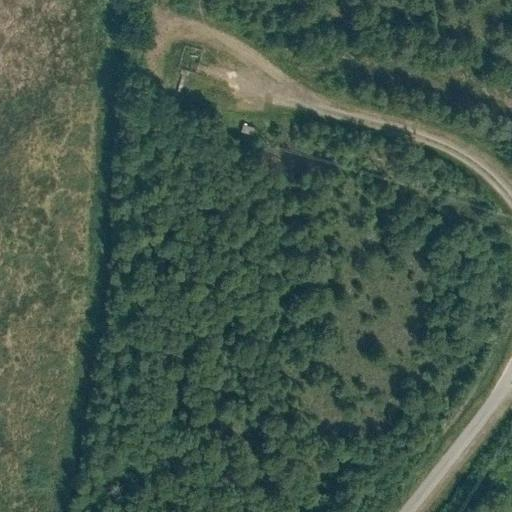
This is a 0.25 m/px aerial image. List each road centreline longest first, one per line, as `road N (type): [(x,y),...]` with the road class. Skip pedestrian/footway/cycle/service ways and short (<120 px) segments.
road 1 (track): [(511,195),(440,141),(217,82)]
road 2 (unclassified): [(511,384),(411,511)]
